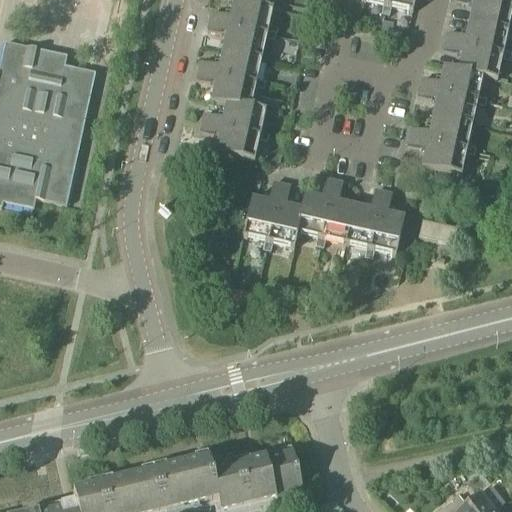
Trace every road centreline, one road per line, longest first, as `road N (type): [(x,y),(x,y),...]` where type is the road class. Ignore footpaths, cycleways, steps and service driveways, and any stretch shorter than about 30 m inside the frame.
road 1 (residential): [(143,295),(131,222),(176,0)]
road 2 (tertiary): [(312,371),(511,320)]
road 3 (tertiary): [(0,446),(174,404)]
road 4 (residential): [(383,79),(333,68),(317,141),(367,152)]
road 5 (residential): [(143,295),(0,265)]
road 6 (residential): [(353,511),(312,371)]
road 7 (tertiary): [(174,404),(312,371)]
